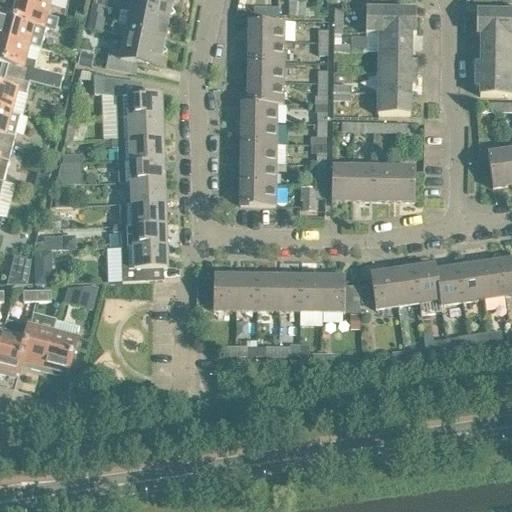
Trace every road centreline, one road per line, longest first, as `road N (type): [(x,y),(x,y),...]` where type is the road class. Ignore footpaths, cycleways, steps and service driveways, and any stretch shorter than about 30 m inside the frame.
road 1 (secondary): [(511,426),(0,502)]
road 2 (residential): [(204,235),(377,239),(457,227)]
road 3 (residential): [(204,235),(197,87),(214,0)]
road 4 (residential): [(457,227),(458,127),(448,102),(444,0)]
road 5 (residential): [(169,404),(182,400),(185,386),(186,261),(204,235)]
